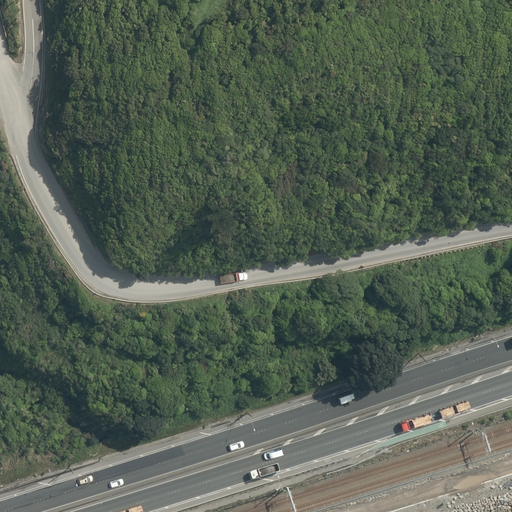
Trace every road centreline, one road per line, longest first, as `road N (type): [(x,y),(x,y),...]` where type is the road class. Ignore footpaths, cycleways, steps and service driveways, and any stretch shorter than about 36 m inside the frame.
road 1 (unclassified): [(511,228),(178,290),(110,284),(81,258),(27,157),(31,0)]
road 2 (trunk): [(9,511),(511,350)]
road 3 (trunk): [(511,383),(117,511)]
